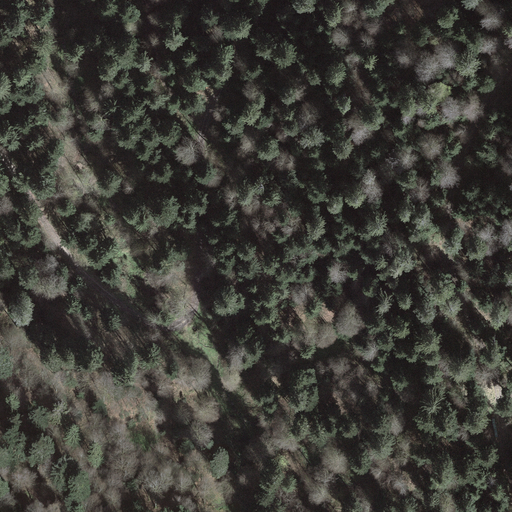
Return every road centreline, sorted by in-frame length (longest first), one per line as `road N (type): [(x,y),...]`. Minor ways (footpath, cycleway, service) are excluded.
road 1 (track): [(504,451),(406,398),(338,321),(300,306),(277,285),(223,154),(165,85),(146,0)]
road 2 (track): [(0,152),(78,270),(135,321),(175,324),(197,297),(211,112),(238,42),(266,0)]
road 3 (track): [(511,473),(496,390),(466,321),(445,229),(459,165),(511,61)]
